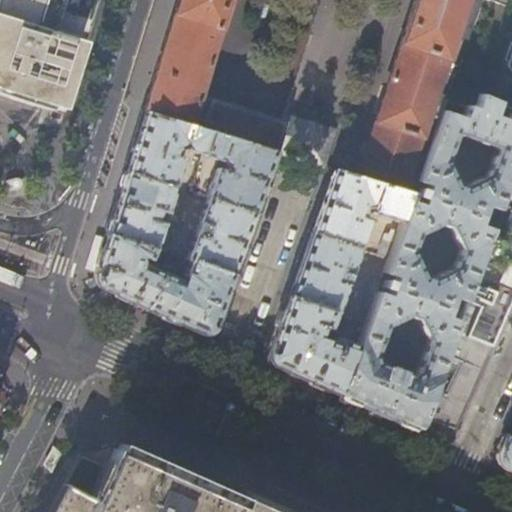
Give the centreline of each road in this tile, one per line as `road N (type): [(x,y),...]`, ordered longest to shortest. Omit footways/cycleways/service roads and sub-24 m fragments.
road 1 (secondary): [(449,494),(214,392)]
road 2 (residential): [(214,392),(294,183)]
road 3 (residential): [(79,214),(143,0)]
road 4 (residential): [(0,497),(82,337)]
road 5 (residential): [(511,350),(449,494)]
road 6 (secondary): [(214,392),(82,337)]
